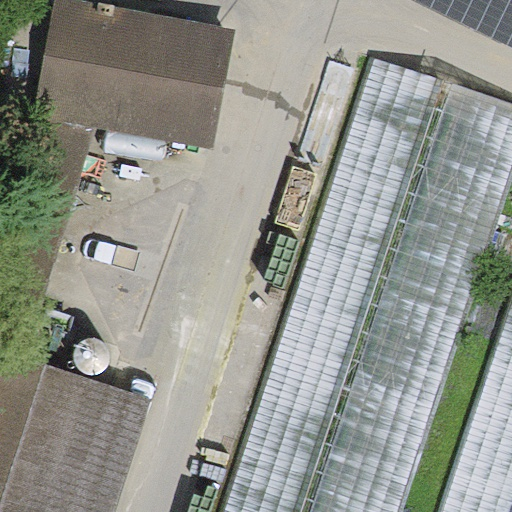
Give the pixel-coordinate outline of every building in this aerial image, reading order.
[(77,0),(58,0),(36,117),(209,151),(233,30),(77,0)] [(511,0),(413,0),(511,48),(511,0)] [(414,511),(511,148),(511,91),(361,51),(236,511),(414,511)] [(511,511),(511,293),(446,511),(511,511)] [(0,511),(114,511),(150,399),(0,351),(0,511)]
